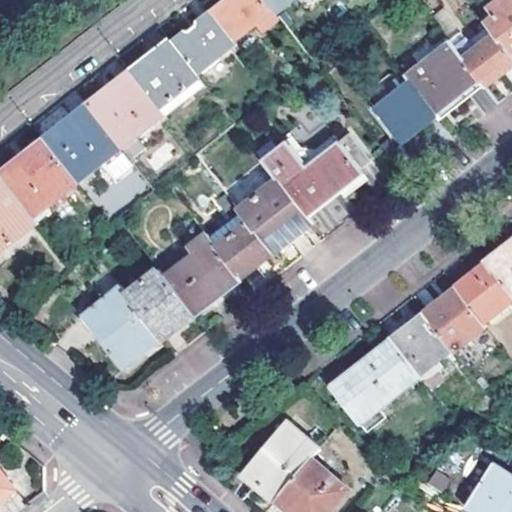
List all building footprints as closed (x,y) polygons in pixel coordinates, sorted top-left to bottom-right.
[(227,0),(211,13),(233,42),(256,24),(261,31),(279,17),(265,0),(227,0)] [(511,3),(489,22),(491,25),(497,33),(511,52),(511,3)] [(233,42),(211,13),(196,24),(197,29),(190,34),(185,33),(173,43),(199,77),(237,47),(233,42)] [(491,25),(459,50),(465,58),(497,33),(491,25)] [(511,68),(511,52),(497,33),(465,58),(483,81),(488,87),(511,68)] [(451,40),(407,74),(414,82),(440,115),(445,111),(483,81),(465,58),(459,50),(451,40)] [(133,73),(166,115),(173,110),(169,104),(201,79),(199,77),(173,43),(133,73)] [(166,115),(133,73),(90,107),(123,149),(167,116),(166,115)] [(440,115),(414,82),(378,110),(409,149),(444,121),(440,115)] [(123,149),(90,107),(47,141),(78,182),(80,183),(123,149)] [(280,180),(310,219),(366,175),(376,167),(349,132),(308,163),(290,140),(278,148),(272,141),(258,152),(280,180)] [(4,175),(35,216),(78,182),(47,141),(4,175)] [(35,216),(4,175),(0,178),(0,249),(38,220),(35,216)] [(342,194),(346,199),(370,181),(366,175),(342,194)] [(244,215),(274,254),(314,223),(310,219),(280,180),(241,211),(244,215)] [(244,215),(213,239),(244,278),(274,254),(244,215)] [(167,277),(196,315),(244,278),(213,239),(210,235),(190,250),(194,256),(167,277)] [(511,246),(488,265),(511,295),(511,246)] [(455,290),(483,325),(511,301),(511,295),(488,265),(455,290)] [(166,277),(134,301),(165,340),(196,315),(167,277),(166,277)] [(424,314),(454,350),(455,353),(486,329),(483,325),(455,290),(424,314)] [(134,301),(130,296),(92,325),(128,370),(165,340),(134,301)] [(421,376),(454,350),(424,314),(393,339),(421,376)] [(360,427),(423,378),(421,376),(393,339),(330,388),(360,427)] [(276,502),(312,460),(320,450),(289,425),(244,479),(274,505),(276,502)] [(312,460),(276,502),(288,511),(332,511),(350,491),(312,460)] [(511,511),(511,478),(493,467),(469,505),(481,511),(511,511)] [(428,483),(443,491),(451,478),(435,470),(428,483)] [(0,501),(14,491),(0,472),(0,501)]
